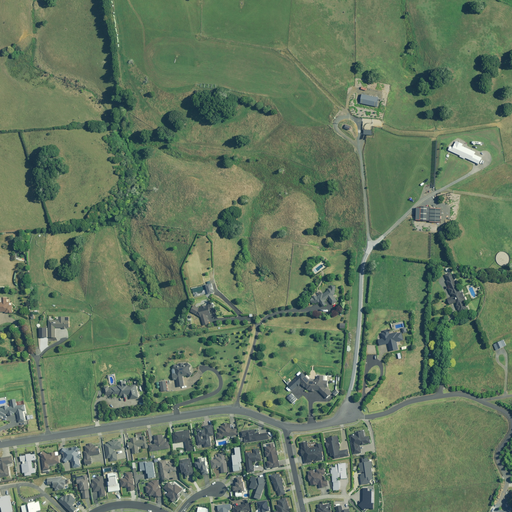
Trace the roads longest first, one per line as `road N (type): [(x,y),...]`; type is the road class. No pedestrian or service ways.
road 1 (residential): [(0,445),(215,410),(284,425)]
road 2 (unknown): [(355,142),(367,253),(426,199),(477,169)]
